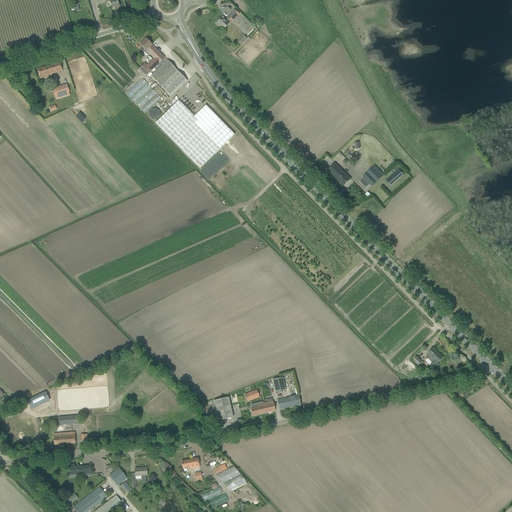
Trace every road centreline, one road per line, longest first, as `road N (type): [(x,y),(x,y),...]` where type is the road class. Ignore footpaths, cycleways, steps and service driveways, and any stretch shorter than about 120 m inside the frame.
road 1 (unclassified): [(8,462),(202,442),(495,371)]
road 2 (secondary): [(495,371),(222,92),(190,42)]
road 3 (unclassified): [(0,65),(155,12)]
